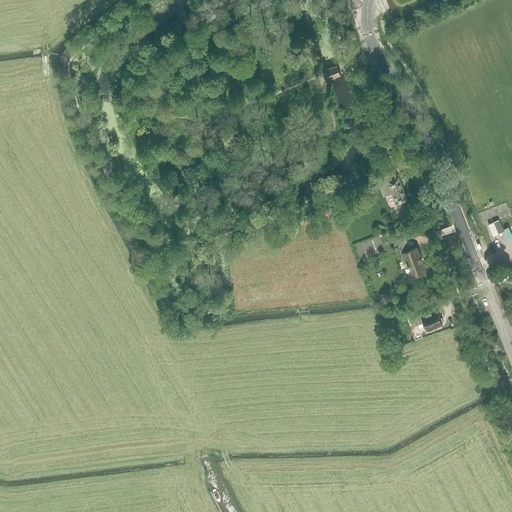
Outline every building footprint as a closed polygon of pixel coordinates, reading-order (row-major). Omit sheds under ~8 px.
[(339,64),(325,69),(327,74),(329,79),(342,74),(341,69),(339,64)] [(398,170),(404,168),(398,153),(393,155),(398,170)] [(397,177),(394,170),(377,177),(384,196),(392,193),(396,205),(398,209),(398,210),(402,221),(404,220),(410,218),(413,217),(409,205),(408,206),(407,201),(398,176),(397,177)] [(394,229),(397,236),(402,234),(400,227),(394,229)] [(361,243),(364,255),(385,249),(382,237),(361,243)] [(411,250),(408,243),(406,237),(395,241),(397,247),(402,245),(405,253),(403,253),(411,275),(425,270),(417,248),(411,250)] [(440,318),(437,310),(421,316),(419,310),(408,314),(413,327),(424,322),(427,330),(428,330),(428,331),(433,329),(433,328),(443,324),(442,323),(443,322),(442,318),(440,318)]
